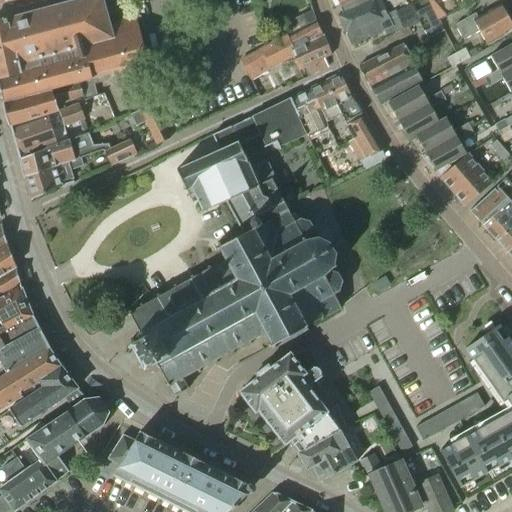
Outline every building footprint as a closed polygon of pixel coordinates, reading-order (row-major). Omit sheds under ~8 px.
[(0,88),(3,101),(3,102),(51,88),(71,83),(73,90),(81,88),(83,95),(84,101),(96,95),(92,78),(118,71),(119,76),(120,81),(142,76),(139,61),(146,59),(135,16),(109,23),(102,0),(73,0),(54,5),(0,19),(0,88)] [(337,16),(350,46),(368,37),(369,39),(392,28),(388,17),(386,18),(383,12),(378,14),(372,0),(337,16)] [(426,0),(437,21),(446,16),(431,0),(426,0)] [(485,44),(511,29),(511,26),(501,6),(477,19),(474,14),(454,25),(462,40),(478,32),(485,44)] [(400,27),(418,19),(413,7),(395,15),(400,27)] [(286,37),(291,48),(305,42),(322,34),(315,21),(286,37)] [(305,42),(318,71),(327,67),(323,58),(331,55),(322,34),(322,35),(322,34),(305,42)] [(291,48),(286,37),(269,45),(240,60),(250,79),(264,72),(264,71),(292,55),(290,50),(291,48)] [(290,50),(292,55),(298,70),(307,66),(311,75),(318,71),(305,42),(291,48),(290,50)] [(511,43),(490,56),(498,70),(500,73),(511,65),(511,43)] [(366,83),(389,71),(398,66),(400,71),(413,64),(402,44),(358,67),(366,83)] [(464,48),(455,53),(460,62),(469,57),(464,48)] [(460,62),(455,53),(446,58),(451,67),(460,62)] [(380,106),(387,102),(401,94),(417,84),(422,82),(413,64),(400,71),(398,66),(389,71),(366,83),(370,91),(371,91),(380,106)] [(498,70),(482,78),(487,87),(503,78),(509,89),(511,87),(511,65),(500,73),(498,70)] [(349,96),(339,74),(324,82),(339,114),(343,122),(362,113),(357,105),(349,96)] [(310,88),(325,120),(339,114),(324,82),(310,88)] [(4,103),(3,103),(9,126),(10,125),(46,115),(57,111),(55,103),(83,95),(81,88),(73,90),(71,83),(51,88),(3,102),(4,103)] [(401,94),(387,102),(397,120),(442,95),(440,90),(425,99),(417,84),(401,94)] [(289,98),(304,130),(325,120),(310,88),(289,98)] [(408,139),(415,135),(438,122),(438,121),(430,107),(445,99),(442,95),(397,120),(408,139)] [(304,130),(289,98),(250,117),(212,134),(212,135),(219,150),(177,168),(176,169),(175,170),(176,172),(177,171),(184,188),(183,188),(184,189),(185,189),(185,190),(186,189),(186,188),(193,185),(201,209),(201,210),(201,212),(202,211),(202,212),(204,212),(204,211),(224,201),(232,215),(276,191),(271,181),(271,180),(270,179),(272,174),(267,162),(262,161),(246,163),(239,145),(260,136),(265,147),(275,143),(278,148),(307,135),(304,130)] [(149,105),(129,115),(135,127),(145,122),(156,145),(168,139),(170,138),(153,104),(153,103),(149,105)] [(84,119),(79,104),(59,110),(63,125),(84,119)] [(46,115),(10,125),(18,157),(40,149),(55,144),(46,115)] [(371,129),(363,116),(345,125),(353,139),(371,129)] [(415,135),(425,153),(470,128),(467,122),(452,131),(445,117),(438,121),(438,122),(415,135)] [(508,126),(504,120),(504,119),(494,125),(498,132),(508,126)] [(435,172),(466,155),(457,140),(472,131),(470,128),(425,153),(435,172)] [(353,139),(348,141),(360,162),(383,150),(371,129),(353,139)] [(40,149),(18,157),(24,176),(66,162),(73,160),(80,158),(103,150),(110,166),(136,155),(129,139),(110,148),(108,144),(92,146),(87,134),(68,139),(55,144),(40,149)] [(490,146),(496,154),(502,148),(496,141),(490,146)] [(502,161),(508,155),(502,148),(496,154),(502,161)] [(466,154),(466,155),(440,177),(452,191),(479,169),(466,154)] [(66,162),(24,176),(30,200),(61,186),(60,181),(71,178),(69,170),(82,166),(80,158),(73,160),(66,162)] [(491,183),(479,169),(452,191),(464,205),(491,183)] [(511,187),(504,179),(496,186),(479,201),(468,211),(479,223),(496,241),(511,225),(511,187)] [(127,311),(128,313),(125,315),(127,317),(129,316),(138,332),(136,336),(138,339),(134,341),(132,339),(129,341),(131,344),(127,346),(129,349),(132,348),(141,364),(138,366),(140,369),(143,368),(145,371),(148,369),(146,365),(154,361),(155,364),(154,364),(156,368),(157,367),(166,384),(163,385),(164,388),(167,386),(172,394),(171,395),(172,397),(173,396),(174,397),(176,396),(176,395),(185,390),(185,391),(187,390),(187,388),(188,388),(187,386),(186,386),(181,378),(195,370),(197,374),(200,372),(198,369),(212,361),(214,364),(217,363),(215,359),(229,352),(231,355),(233,354),(231,351),(248,342),(249,344),(251,343),(250,340),(264,333),(271,345),(269,347),(270,349),(272,348),(273,349),(276,348),(275,346),(304,330),(305,331),(308,329),(306,326),(318,318),(320,321),(323,319),(322,317),(324,315),(338,307),(339,309),(341,308),(340,306),(341,305),(340,303),(339,304),(333,294),(337,292),(339,293),(340,290),(338,289),(342,283),(344,282),(343,279),(342,280),(337,274),(338,274),(337,272),(335,273),(329,272),(332,267),(335,269),(337,267),(334,265),(334,255),(337,254),(336,251),(333,252),(329,244),(331,241),(329,239),(327,242),(320,236),(318,232),(315,234),(317,237),(312,238),(313,231),(314,230),(314,228),(312,228),(309,223),(310,222),(308,220),(307,221),(300,219),(300,218),(298,218),(298,219),(293,221),(288,210),(289,210),(288,208),(287,208),(277,193),(278,193),(277,191),(276,191),(232,215),(240,230),(218,242),(216,243),(217,246),(214,248),(215,251),(219,249),(225,259),(209,268),(208,265),(205,267),(207,269),(194,276),(192,274),(188,276),(190,279),(176,287),(174,284),(171,285),(173,288),(159,296),(157,293),(155,295),(156,297),(142,306),(140,303),(138,304),(139,307),(130,312),(129,310),(127,311)] [(511,225),(496,241),(496,242),(509,256),(511,253),(511,225)] [(0,296),(20,285),(15,268),(7,246),(0,249),(0,296)] [(384,275),(374,281),(378,289),(389,283),(384,275)] [(0,348),(1,348),(37,327),(33,319),(20,286),(20,285),(0,296),(0,348)] [(465,436),(439,451),(459,488),(486,473),(511,459),(511,458),(511,342),(499,324),(464,349),(481,373),(501,402),(506,398),(511,407),(511,409),(490,422),(465,436)] [(0,348),(0,366),(4,373),(47,348),(37,327),(1,348),(0,348)] [(0,375),(0,406),(20,396),(18,394),(29,387),(32,391),(32,392),(40,387),(37,380),(59,366),(58,365),(48,349),(47,348),(4,373),(2,375),(0,375)] [(258,377),(239,392),(254,413),(258,411),(284,445),(294,437),(305,450),(339,431),(339,430),(340,430),(346,427),(336,405),(334,405),(335,406),(326,412),(307,387),(309,385),(310,385),(321,376),(320,375),(320,376),(320,374),(320,373),(320,372),(319,371),(319,369),(318,369),(317,368),(316,367),(314,367),(313,367),(312,367),(310,368),(309,368),(308,369),(307,371),(307,372),(305,374),(301,369),(292,357),(289,354),(269,369),(267,366),(255,374),(258,377)] [(32,391),(6,409),(18,425),(43,410),(76,389),(76,388),(59,366),(37,380),(40,387),(32,392),(32,391)] [(378,386),(367,392),(371,399),(381,393),(378,386)] [(381,393),(371,399),(372,400),(375,406),(385,400),(381,393)] [(476,393),(466,398),(470,405),(480,400),(476,393)] [(68,409),(66,410),(85,436),(102,425),(104,426),(104,425),(106,426),(111,415),(109,413),(109,411),(107,411),(106,409),(98,399),(98,397),(96,396),(95,398),(86,400),(85,398),(68,409)] [(466,398),(456,404),(459,411),(470,405),(466,398)] [(385,400),(375,406),(378,412),(389,406),(385,400)] [(480,400),(470,405),(474,412),(484,407),(480,400)] [(456,404),(445,410),(449,417),(459,411),(456,404)] [(470,405),(459,411),(463,418),(474,412),(470,405)] [(389,406),(378,412),(382,419),(393,413),(389,406)] [(55,418),(24,438),(39,459),(43,464),(55,481),(68,472),(68,471),(57,455),(72,445),(85,436),(66,410),(55,418)] [(445,410),(435,416),(439,423),(449,417),(445,410)] [(459,411),(449,417),(453,424),(463,418),(459,411)] [(393,413),(382,419),(386,426),(397,420),(393,413)] [(435,416),(425,421),(429,428),(439,423),(435,416)] [(449,417),(439,423),(443,429),(453,424),(449,417)] [(397,420),(386,426),(390,433),(400,427),(397,420)] [(415,427),(419,434),(429,428),(425,421),(415,427)] [(439,423),(429,428),(433,435),(443,429),(439,423)] [(400,427),(390,433),(394,439),(404,433),(400,427)] [(429,428),(419,434),(422,441),(433,435),(429,428)] [(121,434),(105,458),(115,465),(109,475),(184,511),(226,511),(229,510),(235,504),(250,490),(251,487),(246,485),(247,484),(233,477),(233,479),(218,471),(218,470),(217,469),(216,470),(202,463),(202,462),(182,452),(182,454),(168,447),(169,445),(167,445),(167,446),(154,439),(154,438),(139,431),(133,440),(121,434)] [(305,450),(298,454),(300,457),(300,460),(302,464),(304,465),(306,469),(312,466),(321,482),(351,465),(351,464),(355,461),(339,431),(305,450)] [(404,433),(394,439),(397,446),(408,440),(404,433)] [(408,440),(397,446),(400,451),(401,453),(412,447),(408,440)] [(373,454),(359,461),(360,465),(365,473),(376,468),(379,466),(373,454)] [(9,481),(0,487),(0,491),(2,495),(12,508),(13,511),(24,503),(28,501),(49,486),(55,481),(43,464),(39,459),(24,470),(16,459),(1,470),(5,476),(9,481)] [(451,511),(448,505),(436,477),(410,488),(398,461),(370,474),(386,511),(407,511),(418,507),(420,511),(422,511),(428,509),(429,511),(451,511)] [(310,511),(312,511),(272,493),(266,500),(253,511),(310,511)] [(0,511),(6,511),(12,508),(2,495),(0,496),(0,511)]
